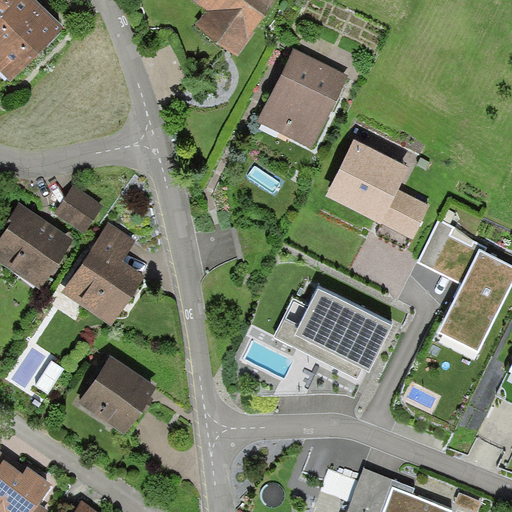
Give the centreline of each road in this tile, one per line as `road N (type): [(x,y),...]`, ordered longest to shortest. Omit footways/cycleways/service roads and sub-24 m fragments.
road 1 (residential): [(511,489),(358,430),(209,430)]
road 2 (residential): [(155,138),(180,238),(209,430)]
road 3 (residential): [(0,407),(154,511)]
road 4 (residential): [(155,138),(63,160),(0,154)]
road 5 (residential): [(103,0),(155,138)]
